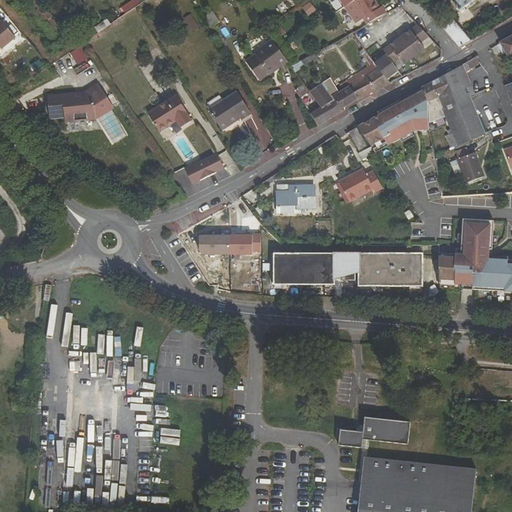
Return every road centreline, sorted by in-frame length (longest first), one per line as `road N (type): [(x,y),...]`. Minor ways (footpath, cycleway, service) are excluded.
road 1 (residential): [(511,336),(218,312),(149,280),(124,255)]
road 2 (residential): [(457,59),(186,210),(120,225)]
road 3 (unknown): [(243,438),(316,447),(329,467),(332,511)]
road 4 (residential): [(93,230),(0,130)]
road 5 (unknown): [(243,438),(256,315)]
